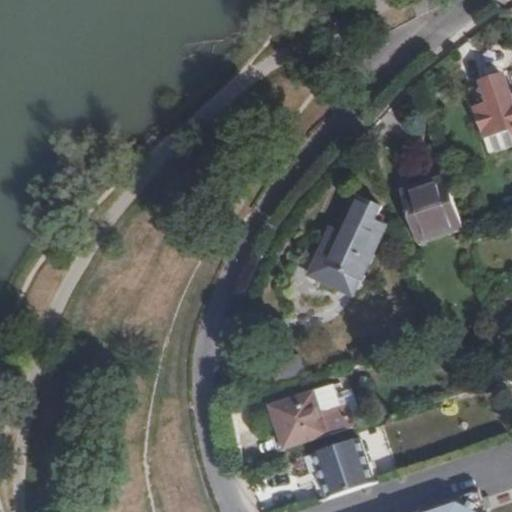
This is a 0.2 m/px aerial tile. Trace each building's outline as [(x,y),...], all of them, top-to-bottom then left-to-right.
[(495,101),(505,132),(511,130),(511,90),(508,79),(489,85),(495,101)] [(496,151),(511,145),(511,130),(505,132),(495,101),(482,106),(496,151)] [(469,224),(455,180),(410,195),(425,239),(469,224)] [(345,227),(321,277),(361,297),(394,230),(383,225),(388,212),(365,201),(353,230),(345,227)] [(316,378),(307,350),(275,360),(283,389),(316,378)] [(344,385),(286,402),(298,445),(369,421),(359,392),(355,394),(353,387),(345,389),(344,385)] [(330,447),(343,493),(389,479),(374,433),(330,447)] [(319,450),(333,497),(343,493),(330,447),(319,450)] [(487,490),(420,511),(493,511),(492,507),(499,504),(495,493),(489,495),(487,490)]
